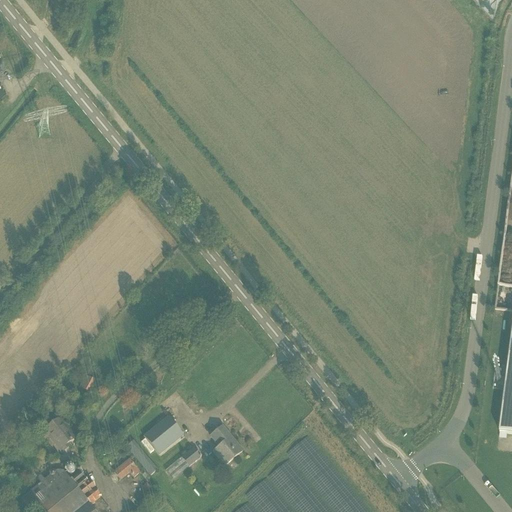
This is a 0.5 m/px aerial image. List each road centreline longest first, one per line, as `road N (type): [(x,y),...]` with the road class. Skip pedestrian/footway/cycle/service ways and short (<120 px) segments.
road 1 (tertiary): [(396,480),(0,1)]
road 2 (unclassified): [(396,480),(444,442),(466,400),(511,48)]
